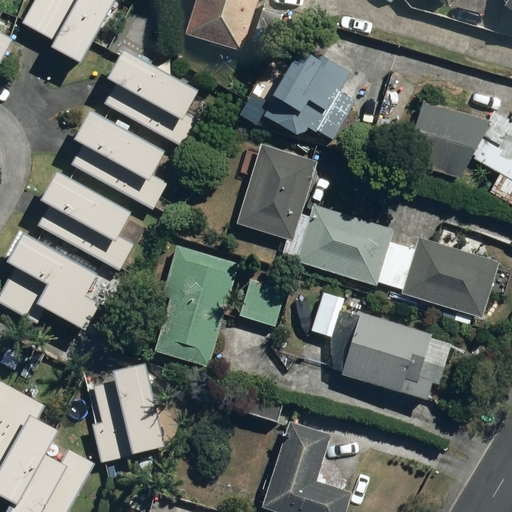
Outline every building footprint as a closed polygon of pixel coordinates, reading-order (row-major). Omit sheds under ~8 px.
[(29,0),(16,22),(19,24),(49,42),(43,53),(71,71),(115,0),(29,0)] [(256,0),(193,0),(182,34),(240,52),(256,0)] [(511,0),(506,0),(503,5),(511,9),(511,0)] [(283,13),(259,6),(249,42),(273,48),(283,13)] [(259,110),(307,137),(312,129),(340,144),(359,110),(332,95),(363,40),(314,12),(259,110)] [(114,55),(101,86),(111,90),(101,113),(181,154),(191,134),(176,127),(192,94),(114,55)] [(484,129),(415,103),(393,162),(511,207),(511,102),(496,97),(484,129)] [(67,149),(77,154),(68,171),(151,214),(161,194),(144,186),(159,154),(82,118),(67,149)] [(257,149),(235,225),(233,229),(290,246),(284,264),(378,292),(380,287),(400,293),(398,298),(483,323),(500,264),(412,238),(408,252),(386,246),(390,232),(302,206),(314,166),(257,149)] [(36,209),(45,215),(37,229),(116,276),(125,260),(108,250),(125,220),(54,178),(36,209)] [(0,271),(10,277),(12,278),(0,300),(0,308),(36,327),(41,316),(81,337),(94,311),(80,303),(92,280),(15,241),(0,271)] [(168,251),(144,353),(207,368),(231,266),(168,251)] [(283,296),(251,283),(238,314),(269,328),(283,296)] [(319,292),(298,358),(296,365),(423,406),(430,384),(415,380),(429,336),(342,308),(344,300),(319,292)] [(100,427),(92,428),(99,464),(156,454),(141,372),(105,379),(107,389),(93,391),(100,427)] [(0,509),(4,511),(67,511),(93,469),(71,456),(61,473),(42,462),(56,439),(33,426),(44,407),(0,381),(0,509)] [(238,397),(233,415),(275,426),(280,408),(238,397)] [(285,425),(256,511),(257,511),(343,511),(350,494),(313,482),(327,439),(285,425)]
